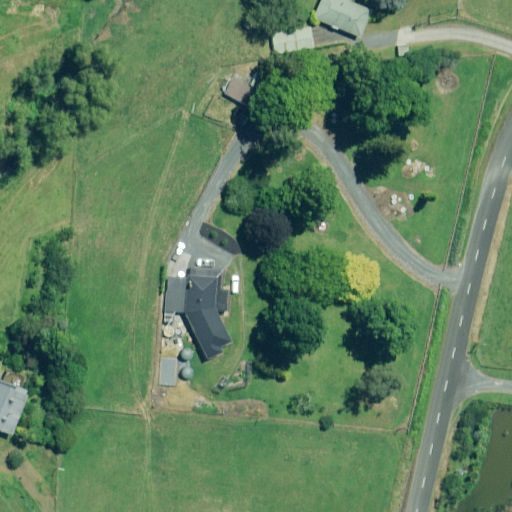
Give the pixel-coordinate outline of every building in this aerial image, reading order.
[(367,11),(340,0),(317,0),(310,19),(357,38),(367,11)] [(265,34),(268,55),(312,48),(308,27),(265,34)] [(246,88),(231,79),(222,94),(238,103),(246,88)] [(219,271),(192,269),(191,278),(187,278),(185,295),(165,294),(164,312),(183,313),(204,359),(218,352),(216,347),(227,342),(214,313),(224,313),(226,291),(218,291),(219,271)] [(24,395),(0,386),(0,431),(9,435),(24,395)]
